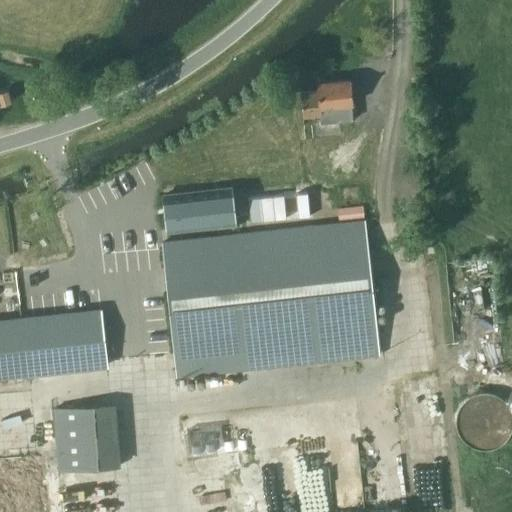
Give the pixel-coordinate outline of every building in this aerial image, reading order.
[(317,89),(300,91),(303,116),(321,114),(322,121),(338,120),(352,118),(350,103),(353,103),(350,78),(316,81),(317,89)] [(0,96),(2,102),(10,99),(7,89),(0,91),(0,96)] [(168,230),(236,222),(232,187),(164,194),(168,230)] [(178,375),(380,353),(365,219),(163,241),(178,375)] [(0,320),(0,376),(27,374),(45,372),(107,365),(100,309),(21,318),(0,320)] [(510,426),(510,420),(510,415),(508,410),(506,405),(502,401),(498,398),(493,395),(488,394),(483,393),(478,394),(472,395),(468,398),(464,401),(460,405),(458,410),(456,415),(455,420),(456,426),(458,431),(460,435),(463,440),(468,443),(472,446),(477,447),(483,448),(488,447),(493,446),(498,443),(502,440),(506,436),(508,431),(510,426)] [(116,402),(52,407),(57,471),(121,466),(116,402)]
